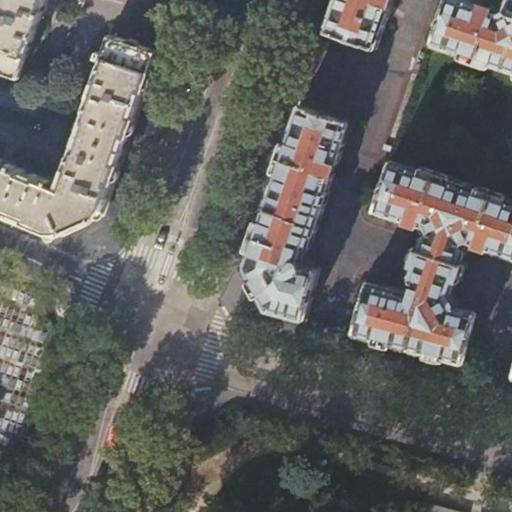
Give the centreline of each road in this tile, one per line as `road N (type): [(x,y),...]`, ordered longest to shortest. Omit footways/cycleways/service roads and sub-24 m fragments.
road 1 (tertiary): [(511,436),(214,350),(147,314)]
road 2 (tertiary): [(251,0),(147,314)]
road 3 (tertiary): [(147,314),(78,511)]
road 4 (tertiary): [(147,314),(0,246)]
